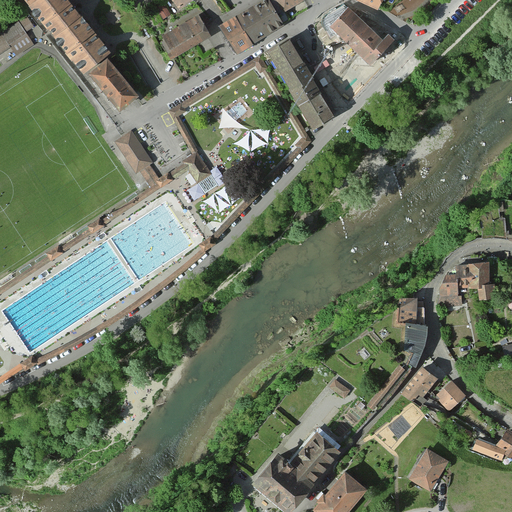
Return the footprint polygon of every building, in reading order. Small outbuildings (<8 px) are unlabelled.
[(116,53),(71,0),(42,0),(33,8),(88,76),(116,53)] [(175,0),(183,10),(195,0),(175,0)] [(279,15),(270,0),(265,0),(236,17),(252,44),(285,25),(279,15)] [(285,11),(287,14),(307,2),(305,0),(270,0),(279,15),(285,11)] [(359,0),(381,10),(386,0),(359,0)] [(351,9),(335,28),(377,65),(398,42),(391,36),(387,41),(351,9)] [(214,38),(201,16),(164,38),(177,60),(214,38)] [(36,29),(27,17),(0,35),(0,56),(12,48),(18,57),(35,45),(28,35),(36,29)] [(252,44),(236,17),(220,27),(236,54),(252,44)] [(318,130),(339,117),(294,42),(273,54),(318,130)] [(32,355),(0,376),(0,383),(33,366),(115,321),(173,278),(206,251),(311,141),(261,56),(170,110),(193,151),(197,147),(180,116),(187,111),(185,108),(255,67),(260,73),(262,72),(302,137),(294,145),(297,147),(200,248),(112,317),(35,358),(32,355)] [(375,72),(360,59),(336,86),(351,100),(375,72)] [(144,98),(112,60),(93,76),(125,114),(144,98)] [(154,165),(132,133),(116,144),(138,176),(141,174),(150,187),(152,191),(163,184),(151,167),(154,165)] [(196,150),(182,159),(197,182),(198,181),(211,173),(211,172),(196,150)] [(211,173),(198,181),(205,192),(218,184),(211,173)] [(0,295),(153,192),(150,187),(0,284),(0,295)] [(494,286),(493,264),(484,264),(466,264),(455,273),(449,281),(444,289),(442,309),(464,308),(465,291),(482,292),(482,301),(496,301),(496,286),(494,286)] [(418,305),(418,295),(400,294),(399,322),(407,323),(404,348),(410,349),(405,361),(413,364),(424,342),(427,323),(422,322),(422,305),(418,305)] [(371,407),(376,412),(410,372),(404,368),(371,407)] [(419,406),(441,379),(426,368),(404,395),(419,406)] [(451,378),(435,393),(449,408),(465,394),(451,378)] [(351,417),(353,407),(337,404),(336,414),(351,417)] [(277,445),(251,476),(287,507),(340,445),(317,426),(291,457),(277,445)] [(502,432),(495,426),(490,433),(497,438),(502,432)] [(511,464),(511,431),(508,429),(497,445),(480,438),(473,451),(510,467),(511,464)] [(449,460),(426,447),(408,478),(431,491),(438,479),(449,460)] [(345,467),(313,504),(322,511),(345,511),(367,486),(345,467)]
